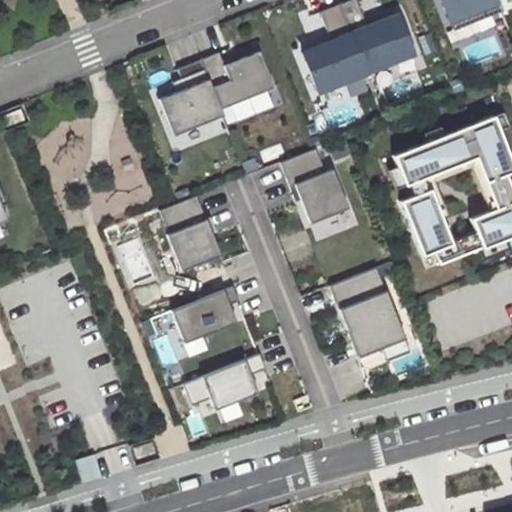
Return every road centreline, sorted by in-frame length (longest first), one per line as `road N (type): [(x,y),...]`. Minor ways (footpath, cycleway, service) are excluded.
road 1 (unclassified): [(511,418),(170,511)]
road 2 (residential): [(209,0),(0,83)]
